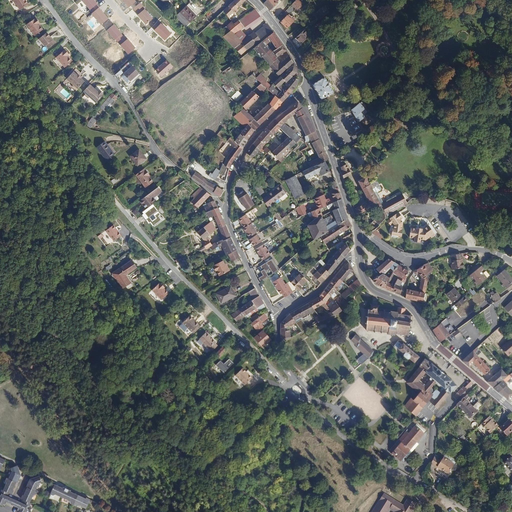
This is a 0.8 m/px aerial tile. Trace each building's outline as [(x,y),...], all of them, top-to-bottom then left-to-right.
[(97,3),(94,0),(81,0),(90,10),(97,3)] [(233,0),(223,10),(229,18),(234,13),(233,11),(244,0),(233,0)] [(266,0),(264,3),(269,9),(278,0),(266,0)] [(295,0),(292,3),(298,9),(302,5),(296,0),(295,0)] [(145,8),(141,2),(133,9),(146,25),(153,18),(145,9),(145,8)] [(323,6),(313,14),(318,20),(328,12),(323,6)] [(187,7),(180,13),(189,22),(196,15),(187,7)] [(101,24),(108,18),(99,8),(91,14),(101,24)] [(258,17),(254,10),(238,20),(243,27),(258,17)] [(281,22),(287,28),(295,19),(289,14),(287,15),(281,22)] [(41,20),(37,16),(36,17),(35,17),(27,22),(35,33),(44,27),(40,22),(41,20)] [(316,35),(317,37),(324,31),(330,27),(326,22),(323,19),(311,28),(316,35)] [(238,20),(233,24),(238,31),(243,27),(238,20)] [(233,24),(231,22),(226,27),(230,31),(240,43),(245,38),(238,31),(233,24)] [(171,33),(161,23),(154,30),(165,40),(171,33)] [(271,29),(267,23),(250,37),(248,36),(245,38),(240,43),(230,31),(223,36),(231,44),(235,49),(241,54),(246,50),(253,44),(271,29)] [(123,36),(114,24),(107,30),(118,42),(121,39),(120,38),(123,36)] [(52,35),(48,30),(40,36),(46,44),(47,43),(49,46),(56,40),(54,37),(53,38),(51,35),(52,35)] [(305,30),(296,38),(301,43),(310,36),(305,30)] [(276,48),(282,45),(273,32),(268,36),(271,40),(275,46),(276,48)] [(271,40),(268,36),(262,41),(265,46),(271,40)] [(128,54),(136,48),(128,39),(120,45),(128,54)] [(254,47),(262,56),(269,50),(265,46),(262,41),(254,47)] [(276,57),(286,51),(282,45),(276,48),(271,52),(269,50),(262,56),(270,65),(275,60),(277,58),(276,57)] [(57,57),(62,63),(68,59),(70,57),(68,55),(69,54),(66,49),(57,57)] [(278,76),(293,62),(289,55),(279,64),(273,70),(278,76)] [(68,59),(62,63),(65,67),(73,60),(70,57),(68,59)] [(173,66),(166,60),(155,70),(161,77),(173,66)] [(269,65),(273,70),(279,64),(275,60),(270,65),(269,65)] [(118,71),(122,76),(130,68),(126,63),(118,71)] [(291,76),(297,72),(296,69),(294,64),(286,72),(291,76)] [(81,72),(77,68),(70,76),(77,81),(76,82),(76,83),(79,86),(80,86),(81,85),(88,78),(84,75),(85,74),(81,71),(81,72)] [(120,79),(123,82),(125,81),(127,83),(128,82),(136,75),(130,68),(122,76),(122,77),(120,79)] [(253,72),(245,78),(234,87),(238,92),(242,89),(244,91),(249,88),(248,86),(257,79),(256,77),(253,72)] [(285,84),(292,90),(296,85),(297,84),(298,79),(291,77),(291,76),(286,72),(273,83),(280,90),(283,87),(281,84),(284,80),(285,81),(285,84)] [(261,83),(268,89),(271,86),(260,74),(256,77),(257,79),(261,83)] [(137,76),(136,75),(128,82),(129,84),(137,76)] [(324,76),(312,84),(321,99),(333,92),(324,76)] [(101,88),(93,80),(86,88),(89,90),(87,91),(91,94),(92,93),(99,99),(105,91),(106,89),(103,86),(101,88)] [(269,104),(275,109),(280,103),(282,102),(268,89),(261,83),(257,87),(263,93),(264,91),(273,99),(271,102),(269,104)] [(281,91),(287,96),(288,96),(292,90),(285,84),(283,87),(280,90),(281,91)] [(226,93),(233,91),(231,85),(224,87),(226,93)] [(268,89),(282,102),(287,96),(281,91),(279,93),(271,87),(271,86),(268,89)] [(252,90),(240,103),(244,107),(246,109),(259,96),(252,90)] [(117,98),(113,94),(100,108),(104,111),(110,104),(112,105),(117,98)] [(362,101),(352,110),(359,121),(364,117),(363,115),(367,112),(365,108),(371,103),(370,101),(369,102),(368,103),(367,104),(367,105),(366,105),(362,101)] [(279,115),(275,119),(282,125),(279,127),(289,136),(295,143),(299,138),(284,123),(289,117),(295,113),(306,136),(315,131),(308,116),(298,102),(290,107),(279,115)] [(254,118),(260,124),(274,110),(275,109),(269,104),(268,103),(254,118)] [(412,108),(398,113),(400,120),(414,115),(412,108)] [(237,113),(248,124),(254,118),(252,116),(245,110),(244,109),(237,113)] [(245,127),(248,124),(237,113),(234,116),(245,127)] [(96,120),(92,117),(86,125),(90,128),(96,120)] [(386,121),(383,117),(365,132),(368,136),(386,121)] [(249,126),(254,130),(254,131),(260,125),(260,124),(254,118),(248,124),(249,126)] [(282,125),(275,119),(264,131),(254,142),(249,149),(247,153),(253,158),(258,150),(261,146),(279,127),(282,125)] [(245,127),(243,130),(240,133),(235,141),(242,148),(247,141),(248,139),(254,130),(249,126),(248,124),(245,127)] [(317,136),(315,131),(306,136),(304,136),(305,140),(304,142),(306,144),(308,143),(307,141),(310,140),(319,159),(308,164),(310,167),(312,166),(328,159),(317,136)] [(295,143),(289,136),(271,153),(278,159),(295,143)] [(224,165),(229,169),(229,168),(232,163),(234,159),(242,148),(235,141),(231,137),(228,141),(234,148),(226,159),(226,160),(224,165)] [(105,138),(97,145),(106,158),(115,152),(105,138)] [(147,158),(138,149),(130,155),(137,165),(147,158)] [(313,167),(312,166),(310,167),(309,168),(303,171),(306,178),(319,172),(320,175),(329,171),(324,162),(313,167)] [(343,178),(351,174),(346,164),(340,167),(343,178)] [(216,168),(212,173),(210,175),(215,180),(220,171),(219,170),(216,168)] [(145,169),(136,176),(137,177),(146,170),(145,169)] [(146,170),(137,177),(146,188),(154,182),(149,176),(149,175),(146,170)] [(195,171),(192,176),(213,191),(221,195),(223,190),(217,188),(212,185),(206,181),(205,179),(203,177),(199,174),(195,171)] [(294,176),(285,181),(294,200),(304,194),(294,176)] [(357,210),(355,211),(356,217),(372,208),(373,209),(381,204),(370,185),(369,184),(365,178),(363,179),(362,178),(358,181),(369,203),(366,205),(365,203),(356,209),(357,210)] [(376,181),(370,185),(381,204),(381,205),(385,203),(378,192),(381,190),(382,187),(379,182),(376,181)] [(210,193),(200,186),(192,195),(194,197),(191,201),(193,203),(194,204),(192,206),(195,208),(198,206),(203,202),(210,193)] [(285,193),(280,186),(264,197),(270,206),(273,204),(272,202),(285,193)] [(158,187),(140,201),(146,209),(152,204),(156,201),(153,197),(161,191),(158,187)] [(327,204),(341,199),(338,188),(333,189),(331,190),(332,197),(325,199),(323,194),(317,197),(316,198),(318,203),(311,206),(313,211),(319,208),(327,205),(327,204)] [(402,192),(385,203),(381,205),(387,216),(390,213),(402,205),(407,202),(408,202),(402,192)] [(256,203),(249,193),(240,198),(247,209),(256,203)] [(210,210),(218,207),(215,199),(214,199),(208,202),(208,203),(207,204),(207,205),(205,206),(207,211),(210,210)] [(335,210),(343,206),(344,206),(341,199),(327,204),(329,209),(334,207),(335,210)] [(160,215),(152,204),(146,209),(143,212),(144,213),(147,218),(146,219),(149,223),(150,223),(152,227),(161,220),(159,216),(160,215)] [(308,212),(304,204),(296,209),(300,217),(308,212)] [(312,221),(307,226),(314,240),(316,238),(320,236),(348,219),(348,218),(343,206),(335,210),(332,211),(334,215),(329,217),(324,221),(321,216),(316,219),(315,219),(312,221)] [(220,228),(225,225),(218,207),(210,210),(212,214),(214,213),(220,228)] [(321,216),(322,216),(319,208),(313,211),(312,211),(311,212),(315,219),(316,219),(321,216)] [(392,228),(391,234),(398,235),(401,236),(402,230),(401,229),(403,222),(401,219),(403,217),(399,212),(390,218),(390,219),(387,221),(390,225),(393,223),(394,224),(394,228),(392,228)] [(253,222),(247,213),(239,219),(244,227),(253,222)] [(325,244),(351,226),(352,226),(348,219),(320,236),(325,244)] [(212,220),(204,227),(209,234),(216,229),(212,220)] [(259,232),(253,222),(244,227),(250,238),(259,232)] [(112,225),(106,230),(114,241),(121,235),(112,225)] [(223,236),(229,234),(225,225),(220,228),(223,236)] [(421,243),(422,240),(426,241),(432,237),(433,238),(437,235),(430,226),(424,230),(417,228),(417,229),(412,228),(410,237),(415,238),(414,242),(421,243)] [(202,243),(206,249),(210,246),(212,245),(209,240),(210,239),(207,235),(209,234),(204,227),(198,232),(205,242),(202,243)] [(375,229),(371,232),(371,233),(381,239),(383,237),(375,229)] [(263,239),(259,232),(250,238),(254,245),(263,239)] [(500,234),(492,240),(497,246),(505,239),(500,234)] [(345,243),(346,242),(350,238),(349,235),(343,238),(342,241),(345,243)] [(225,251),(227,255),(229,254),(237,250),(230,236),(224,239),(217,242),(219,247),(221,250),(225,248),(226,251),(225,251)] [(339,250),(344,257),(347,253),(350,250),(346,242),(345,243),(344,244),(339,250)] [(232,261),(240,257),(237,250),(229,254),(232,261)] [(324,268),(330,274),(331,273),(344,257),(339,250),(333,257),(327,252),(325,255),(330,260),(326,265),(324,268)] [(464,268),(461,254),(458,254),(451,256),(453,264),(452,265),(453,270),(464,268)] [(259,255),(250,261),(253,267),(263,260),(259,255)] [(261,280),(279,269),(272,258),(258,267),(263,275),(259,277),(261,280)] [(388,258),(380,266),(382,268),(384,266),(387,269),(388,269),(394,262),(388,258)] [(314,266),(318,270),(323,266),(324,268),(326,265),(321,259),(314,266)] [(230,271),(228,266),(227,267),(225,264),(223,261),(214,265),(214,266),(213,266),(216,271),(217,270),(219,276),(230,271)] [(112,274),(119,284),(120,285),(128,279),(125,275),(134,270),(129,262),(112,274)] [(394,262),(388,269),(389,270),(393,273),(398,265),(394,262)] [(343,267),(336,275),(343,282),(345,279),(349,273),(350,274),(353,270),(349,263),(344,268),(343,267)] [(414,271),(414,272),(417,275),(419,273),(422,278),(422,284),(427,284),(427,282),(423,277),(433,271),(428,263),(423,265),(420,267),(414,271)] [(408,271),(398,265),(393,273),(394,273),(399,276),(405,280),(408,271)] [(313,275),(321,283),(326,279),(330,274),(324,268),(323,266),(318,270),(313,275)] [(382,268),(380,266),(376,269),(381,275),(383,274),(388,269),(387,269),(384,266),(382,268)] [(483,269),(481,266),(470,275),(478,285),(486,278),(481,271),(483,269)] [(511,284),(511,278),(505,269),(497,276),(507,288),(511,284)] [(300,273),(291,282),(291,283),(297,290),(298,291),(302,288),(301,287),(300,286),(307,279),(300,273)] [(390,278),(383,288),(388,290),(391,291),(394,285),(390,283),(392,279),(391,279),(394,273),(393,273),(390,278)] [(383,274),(381,275),(372,280),(376,284),(380,286),(383,288),(390,278),(384,275),(383,274)] [(343,282),(336,275),(330,283),(336,290),(343,282)] [(280,276),(274,280),(278,287),(281,292),(283,291),(285,295),(292,292),(288,286),(286,287),(284,283),(280,276)] [(120,285),(123,289),(131,283),(128,279),(120,285)] [(345,279),(343,282),(346,285),(349,288),(352,285),(345,279)] [(394,285),(391,291),(400,295),(404,283),(403,282),(402,284),(400,283),(401,281),(398,279),(395,283),(394,285)] [(361,284),(359,280),(352,285),(349,288),(350,288),(353,291),(361,284)] [(164,285),(161,281),(160,282),(159,282),(151,291),(161,300),(169,292),(163,286),(164,285)] [(462,291),(465,288),(461,282),(457,285),(462,291)] [(336,290),(330,283),(327,287),(324,290),(330,296),(335,290),(336,290)] [(427,284),(422,284),(421,292),(407,289),(406,298),(416,301),(423,302),(426,293),(427,284)] [(216,294),(221,303),(235,296),(230,286),(216,294)] [(350,288),(341,295),(344,299),(353,291),(350,288)] [(447,294),(458,308),(469,300),(465,295),(463,298),(461,296),(454,288),(447,294)] [(330,296),(324,290),(319,296),(325,303),(330,296)] [(495,302),(500,298),(496,293),(495,294),(491,298),(495,302)] [(260,296),(260,295),(254,299),(251,301),(257,308),(264,303),(260,296)] [(325,303),(319,296),(319,297),(309,303),(314,309),(324,303),(325,303)] [(341,309),(348,304),(344,299),(338,305),(341,309)] [(336,303),(333,300),(327,305),(329,309),(336,303)] [(243,307),(248,314),(257,308),(251,301),(250,302),(243,307)] [(314,309),(309,303),(290,314),(295,321),(308,312),(309,314),(315,311),(314,309)] [(336,303),(329,309),(332,311),(335,315),(342,310),(341,309),(338,305),(337,305),(336,303)] [(366,328),(366,329),(368,330),(368,331),(369,331),(369,330),(374,331),(374,332),(375,332),(376,331),(381,332),(381,333),(382,333),(383,332),(388,332),(388,334),(395,335),(396,333),(401,334),(401,336),(402,336),(403,334),(408,335),(408,337),(409,337),(409,335),(410,335),(410,334),(409,334),(409,329),(411,329),(411,327),(410,327),(410,324),(411,323),(412,323),(412,321),(411,321),(411,319),(411,317),(413,317),(413,316),(411,315),(412,314),(410,314),(410,315),(405,315),(406,309),(398,308),(397,312),(391,311),(391,313),(385,312),(385,310),(384,310),(384,312),(378,311),(378,305),(375,305),(372,304),(371,309),(369,309),(369,308),(368,308),(368,309),(367,309),(367,310),(368,310),(368,312),(368,314),(367,314),(367,315),(368,315),(367,316),(366,316),(366,317),(367,317),(367,320),(367,322),(366,322),(366,324),(367,324),(367,325),(366,325),(366,326),(367,326),(366,328)] [(243,307),(232,315),(237,322),(245,316),(247,318),(250,316),(248,314),(243,307)] [(336,317),(335,315),(332,311),(320,318),(323,323),(324,323),(333,318),(336,317)] [(258,332),(264,327),(261,323),(268,318),(264,313),(251,323),(258,332)] [(193,318),(190,314),(183,322),(192,331),(199,324),(196,321),(194,321),(193,319),(193,318)] [(280,330),(281,339),(291,337),(291,336),(291,329),(288,330),(286,330),(286,327),(288,326),(296,322),(295,321),(290,314),(289,314),(281,323),(280,330)] [(320,318),(319,316),(315,319),(318,322),(320,325),(323,323),(320,318)] [(442,322),(433,329),(440,342),(451,334),(442,322)] [(291,337),(291,338),(302,331),(301,329),(291,336),(291,337)] [(458,329),(452,333),(456,338),(462,335),(458,329)] [(216,341),(206,331),(199,338),(209,348),(210,347),(213,350),(217,345),(215,342),(216,341)] [(270,339),(263,331),(254,338),(261,346),(270,339)] [(352,340),(358,346),(361,339),(361,338),(356,335),(352,340)] [(362,364),(372,355),(374,351),(361,339),(358,346),(357,348),(364,354),(362,355),(357,359),(358,360),(362,364)] [(511,339),(502,348),(509,356),(511,354),(511,339)] [(395,345),(397,346),(404,353),(404,355),(408,358),(410,358),(414,361),(415,362),(419,356),(410,349),(404,343),(403,341),(398,340),(395,345)] [(221,349),(215,354),(219,358),(226,350),(222,347),(221,349)] [(474,350),(462,360),(470,367),(474,362),(485,375),(491,370),(474,350)] [(234,351),(232,353),(233,355),(233,356),(227,362),(230,365),(238,357),(235,355),(236,354),(234,351)] [(440,370),(432,363),(431,363),(426,359),(425,359),(418,368),(416,372),(414,377),(413,379),(409,384),(420,393),(415,400),(413,399),(407,407),(409,408),(409,409),(417,415),(431,397),(435,399),(431,403),(438,408),(450,394),(448,392),(450,391),(452,392),(457,385),(452,381),(452,380),(444,374),(444,373),(443,371),(441,370),(440,370)] [(246,371),(243,368),(236,375),(245,385),(252,378),(249,374),(247,374),(246,372),(246,371)] [(502,369),(487,381),(494,387),(503,380),(506,378),(508,376),(502,369)] [(454,397),(457,400),(474,382),(470,379),(463,386),(464,387),(454,397)] [(503,380),(494,387),(494,388),(499,392),(508,400),(511,395),(511,391),(507,387),(508,386),(507,385),(507,384),(506,382),(503,380)] [(471,418),(482,405),(478,402),(472,408),(464,399),(458,404),(463,410),(466,413),(471,418)] [(499,426),(494,421),(489,416),(482,423),(485,426),(484,427),(490,434),(499,426)] [(505,439),(508,436),(507,435),(511,430),(511,423),(509,421),(505,424),(503,422),(499,426),(501,428),(501,429),(506,434),(503,437),(505,439)] [(409,434),(417,442),(424,434),(416,426),(410,433),(407,431),(406,432),(405,433),(400,440),(399,439),(390,451),(401,461),(404,457),(411,450),(402,442),(409,434)] [(417,442),(409,434),(402,442),(411,450),(404,457),(406,459),(419,444),(417,442)] [(436,457),(432,463),(439,468),(441,466),(450,473),(457,463),(458,460),(458,459),(454,455),(450,453),(448,453),(443,461),(437,456),(436,457)] [(511,457),(510,455),(503,462),(511,473),(511,457)] [(21,475),(17,466),(13,467),(11,468),(10,468),(11,472),(8,479),(16,482),(17,483),(19,478),(21,475)] [(41,482),(43,478),(42,478),(40,478),(39,476),(30,479),(28,483),(26,487),(27,487),(27,488),(35,491),(36,489),(38,484),(41,482)] [(15,484),(16,482),(8,479),(6,478),(5,480),(6,483),(3,490),(9,493),(12,495),(13,491),(12,490),(15,484)] [(63,498),(67,489),(63,487),(62,488),(60,487),(55,485),(50,495),(53,496),(56,495),(63,498)] [(37,492),(35,491),(27,488),(25,492),(24,495),(23,495),(21,499),(24,500),(29,502),(32,495),(36,494),(37,492)] [(73,505),(78,496),(74,494),(70,492),(70,491),(67,489),(63,498),(64,499),(69,501),(70,504),(73,505)] [(7,496),(9,493),(3,490),(1,490),(0,493),(1,495),(1,496),(0,495),(0,504),(2,505),(3,503),(5,504),(6,504),(7,502),(8,503),(11,504),(13,499),(7,496)] [(392,511),(396,501),(383,493),(371,511),(387,511),(389,509),(392,511)] [(86,509),(90,500),(86,498),(86,499),(82,497),(78,496),(73,505),(76,507),(79,506),(86,509)] [(403,505),(396,501),(392,511),(393,511),(410,511),(416,504),(407,499),(403,505)] [(29,507),(31,503),(29,502),(24,500),(22,503),(17,501),(14,506),(15,507),(18,508),(18,509),(18,510),(20,511),(19,511),(28,511),(27,509),(28,507),(29,507)]
